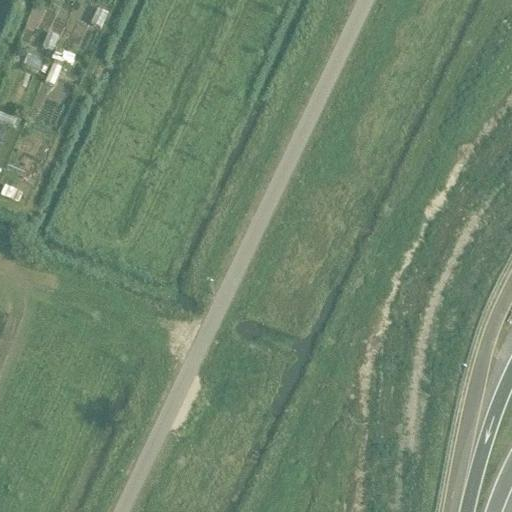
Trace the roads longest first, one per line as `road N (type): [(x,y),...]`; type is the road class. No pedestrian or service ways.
road 1 (track): [(65,139),(125,0)]
road 2 (motorway): [(511,370),(461,511)]
